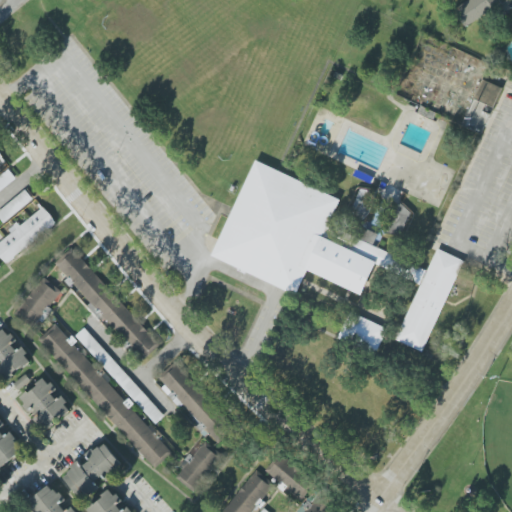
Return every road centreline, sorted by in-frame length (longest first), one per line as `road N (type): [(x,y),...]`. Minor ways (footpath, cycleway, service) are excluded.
road 1 (residential): [(397,511),(263,398),(0,93)]
road 2 (residential): [(372,511),(486,357),(511,307)]
